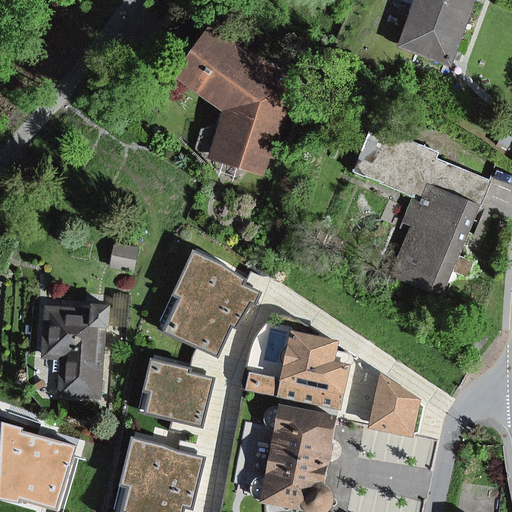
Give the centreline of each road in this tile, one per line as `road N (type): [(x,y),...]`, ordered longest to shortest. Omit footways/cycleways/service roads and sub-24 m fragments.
road 1 (residential): [(0,178),(138,0)]
road 2 (residential): [(438,511),(462,411),(485,394),(511,390)]
